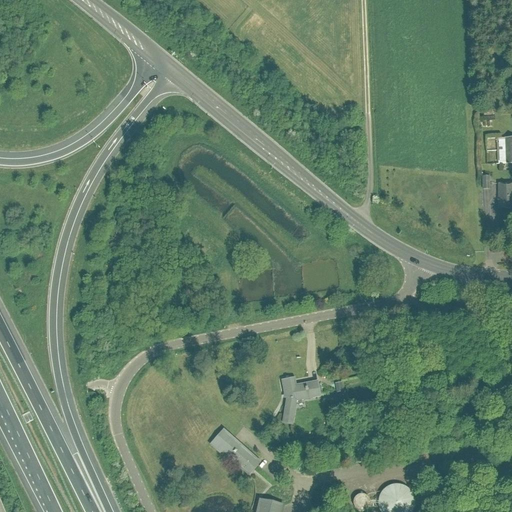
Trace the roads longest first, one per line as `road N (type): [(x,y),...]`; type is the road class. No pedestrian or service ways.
road 1 (motorway): [(105,511),(58,379),(57,269),(98,163),(171,71)]
road 2 (unclassified): [(150,511),(115,427),(118,388),(129,370),(171,345),(391,302),(406,293),(421,261)]
road 3 (tertiary): [(421,261),(346,214),(171,71)]
road 4 (motorway): [(92,511),(0,327)]
road 5 (motorway): [(156,59),(77,147),(41,161),(0,162)]
road 6 (motorway): [(0,395),(55,511)]
